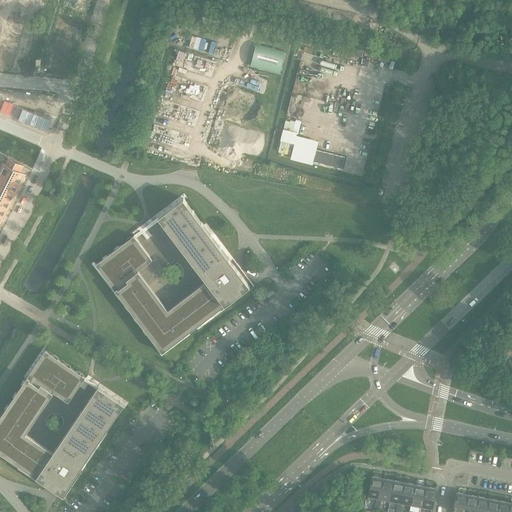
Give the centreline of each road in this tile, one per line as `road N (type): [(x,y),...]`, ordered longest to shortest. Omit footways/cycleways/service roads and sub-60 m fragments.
road 1 (residential): [(53,147),(135,180),(201,188),(290,293)]
road 2 (primary): [(317,384),(187,511)]
road 3 (primary): [(511,199),(391,317)]
road 4 (unclassified): [(430,47),(385,18),(303,0)]
road 5 (secondary): [(304,465),(367,432),(428,424)]
road 6 (primary): [(419,351),(511,264)]
road 7 (residential): [(162,414),(86,511)]
road 8 (residential): [(198,374),(290,293)]
road 9 (residential): [(0,256),(53,147)]
